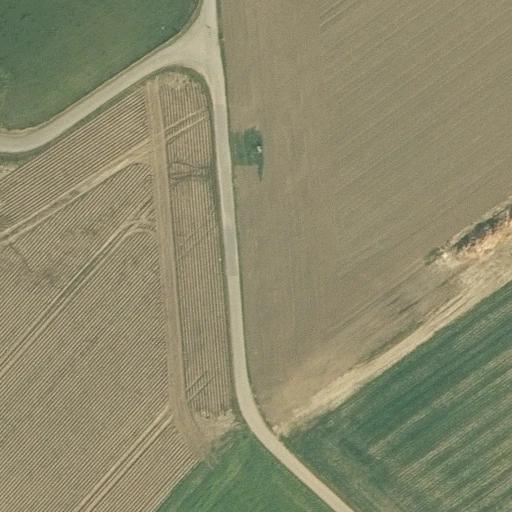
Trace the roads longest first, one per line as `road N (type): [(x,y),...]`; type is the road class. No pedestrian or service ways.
road 1 (track): [(343,511),(249,423),(211,30)]
road 2 (track): [(211,30),(23,145),(0,143)]
